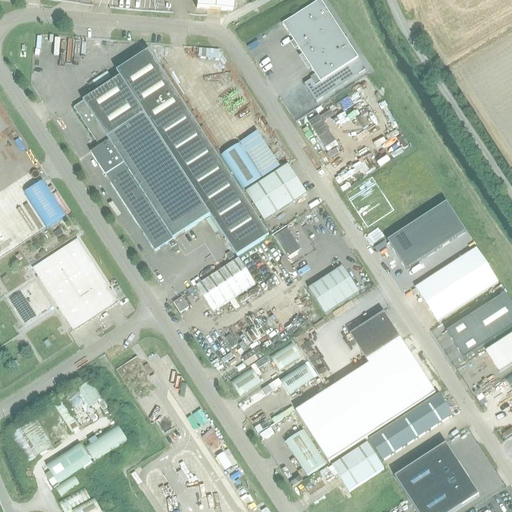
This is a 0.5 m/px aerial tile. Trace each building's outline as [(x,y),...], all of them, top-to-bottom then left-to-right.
[(197,0),(196,8),(232,11),(233,0),(197,0)] [(365,71),(366,71),(358,59),(359,59),(320,0),(283,24),(318,80),(314,83),(312,80),(305,84),(316,103),(317,103),(317,102),(365,71)] [(270,237),(152,56),(149,52),(117,73),(121,78),(75,108),(100,147),(91,153),(155,252),(169,243),(172,248),(177,245),(174,240),(211,216),(237,258),(270,237)] [(356,93),(309,123),(328,153),(375,123),(356,93)] [(258,132),(241,144),(263,178),(280,167),(258,132)] [(262,179),(240,144),(221,156),(244,191),(262,179)] [(410,152),(385,168),(393,180),(418,164),(410,152)] [(418,164),(393,180),(401,192),(426,176),(418,164)] [(265,222),(307,194),(288,166),(246,193),(265,222)] [(426,176),(401,192),(409,205),(434,189),(426,176)] [(373,177),(346,194),(353,205),(361,217),(368,227),(395,210),(388,199),(387,199),(380,187),(373,177)] [(46,226),(64,214),(42,180),(23,192),(46,226)] [(434,189),(409,205),(417,217),(442,201),(434,189)] [(466,233),(447,204),(388,242),(406,271),(466,233)] [(287,228),(275,236),(288,257),(301,249),(287,228)] [(89,322),(93,320),(95,318),(92,315),(116,300),(114,296),(78,240),(33,269),(73,331),(74,332),(88,322),(89,322)] [(438,322),(498,283),(476,249),(416,288),(438,322)] [(213,312),(255,285),(239,259),(197,287),(213,312)] [(325,315),(359,293),(343,268),(309,290),(325,315)] [(464,360),(511,328),(511,304),(506,295),(447,333),(464,360)] [(180,313),(189,308),(182,297),(173,303),(180,313)] [(367,361),(401,339),(384,313),(350,335),(367,361)] [(499,373),(511,364),(511,335),(486,353),(499,373)] [(279,371),(301,357),(292,344),(271,358),(279,371)] [(289,395),(314,378),(305,365),(280,382),(279,379),(262,390),(266,396),(282,385),(289,395)] [(240,396),(261,382),(253,369),(231,383),(240,396)] [(89,407),(101,399),(90,382),(78,390),(89,407)] [(453,416),(440,396),(369,441),(383,462),(453,416)] [(72,433),(81,427),(64,401),(55,407),(72,433)] [(30,464),(41,456),(55,447),(37,419),(12,436),(30,464)] [(327,465),(305,431),(286,444),(307,477),(327,465)] [(99,462),(114,452),(116,451),(104,433),(87,444),(99,462)] [(59,484),(92,462),(80,444),(47,466),(59,484)] [(349,493),(319,511),(374,511),(401,495),(384,470),(368,444),(332,467),(349,493)] [(446,445),(395,478),(416,511),(454,511),(479,496),(446,445)] [(227,478),(236,472),(223,452),(218,455),(225,465),(221,468),(227,478)] [(61,497),(80,485),(74,476),(55,488),(61,497)] [(64,511),(69,511),(91,500),(84,488),(59,502),(64,511)] [(72,511),(100,511),(94,499),(72,511)]
